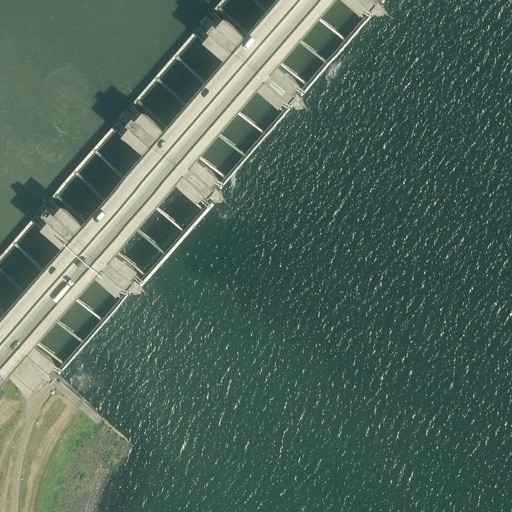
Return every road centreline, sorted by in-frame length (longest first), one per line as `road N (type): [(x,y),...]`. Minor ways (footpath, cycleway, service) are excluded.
road 1 (unclassified): [(0,378),(325,0)]
road 2 (trunk): [(0,356),(307,0)]
road 3 (trunk): [(286,0),(0,331)]
